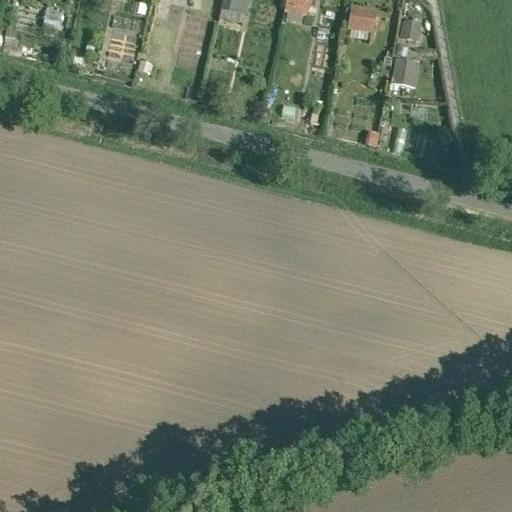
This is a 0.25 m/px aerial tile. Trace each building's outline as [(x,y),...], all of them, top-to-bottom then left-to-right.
[(221,0),(219,9),(244,15),(248,0),(246,0),(221,0)] [(310,0),(287,0),(286,12),(308,16),(310,0)] [(377,11),(352,6),(348,28),(373,33),(377,11)] [(421,23),(402,20),(399,39),(418,42),(421,23)] [(417,64),(396,60),(391,85),(413,88),(417,64)]
